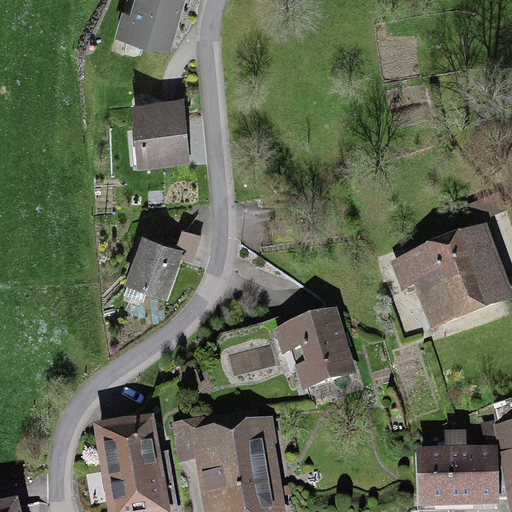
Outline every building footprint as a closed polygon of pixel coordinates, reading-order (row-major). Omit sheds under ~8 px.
[(179,0),(138,0),(128,35),(167,46),(179,0)] [(178,104),(138,108),(143,160),(183,156),(178,104)] [(311,200),(278,204),(281,221),(313,217),(311,200)] [(419,284),(435,327),(507,299),(481,233),(396,266),(405,290),(419,284)] [(144,237),(128,282),(164,295),(180,250),(144,237)] [(307,388),(350,374),(332,317),(278,334),(285,354),(295,351),(307,388)] [(181,379),(187,395),(201,390),(192,367),(182,371),(184,378),(181,379)] [(511,402),(494,408),(496,423),(483,426),(488,449),(500,446),(502,455),(500,456),(501,465),(508,499),(510,510),(511,509),(511,402)] [(164,511),(163,507),(177,504),(168,453),(154,455),(149,425),(100,434),(112,511),(164,511)] [(204,435),(216,511),(270,511),(272,511),(258,427),(204,435)] [(425,503),(474,501),(474,500),(508,499),(501,465),(495,465),(495,453),(474,453),(473,437),(465,438),(465,437),(446,437),(446,445),(423,446),(425,503)] [(39,511),(39,502),(0,511),(39,511)]
